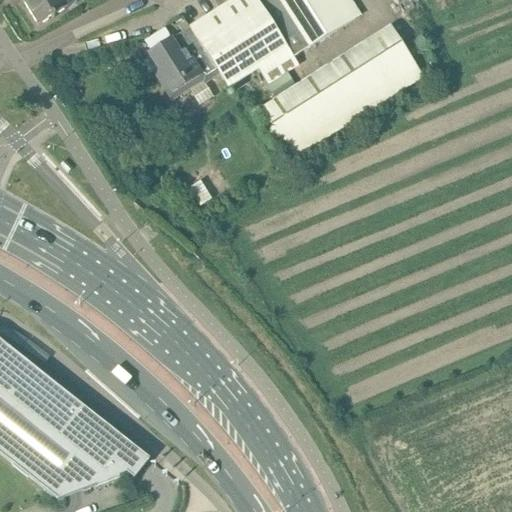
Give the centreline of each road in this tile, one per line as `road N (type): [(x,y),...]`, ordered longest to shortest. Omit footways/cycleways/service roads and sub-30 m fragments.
road 1 (primary): [(306,511),(250,419),(182,343),(117,286),(0,214)]
road 2 (primary): [(0,281),(128,370),(256,511)]
